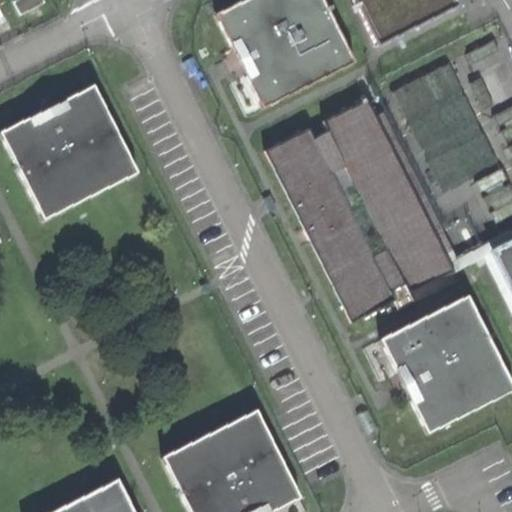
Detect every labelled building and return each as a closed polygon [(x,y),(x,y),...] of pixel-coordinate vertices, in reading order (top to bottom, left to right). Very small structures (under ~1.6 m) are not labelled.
[(9,0),(0,5),(0,6),(7,18),(30,7),(26,0),(9,0)] [(231,79),(249,113),(341,66),(306,0),(236,0),(201,18),(218,52),(227,48),(230,54),(223,57),(230,71),(237,68),(240,74),(231,79)] [(465,5),(462,0),(351,0),(373,47),(465,5)] [(0,165),(29,224),(124,177),(79,90),(0,130),(0,165)] [(395,294),(439,272),(352,101),(308,125),(312,132),(299,139),(295,132),(251,154),(335,324),(380,302),(385,310),(399,303),(395,294)] [(511,234),(476,253),(502,309),(507,308),(510,314),(503,317),(498,323),(511,344),(511,234)] [(364,341),(412,435),(500,392),(452,297),(364,341)] [(148,459),(175,511),(260,511),(287,499),(242,412),(148,459)] [(43,511),(119,511),(104,481),(43,511)]
